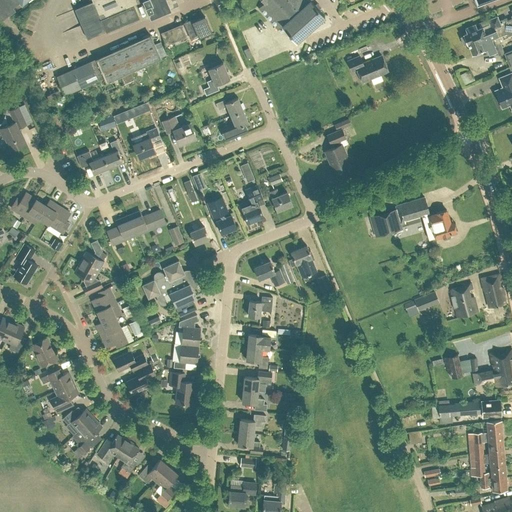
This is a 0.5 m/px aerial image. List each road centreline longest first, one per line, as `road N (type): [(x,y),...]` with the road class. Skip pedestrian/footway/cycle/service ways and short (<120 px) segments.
road 1 (residential): [(0,180),(39,173),(94,202),(274,129)]
road 2 (unclassified): [(212,454),(233,254),(313,219)]
road 3 (residential): [(212,454),(195,453),(118,406),(79,338)]
road 4 (unclassified): [(313,219),(470,136)]
road 5 (tertiary): [(470,136),(440,63),(397,0)]
